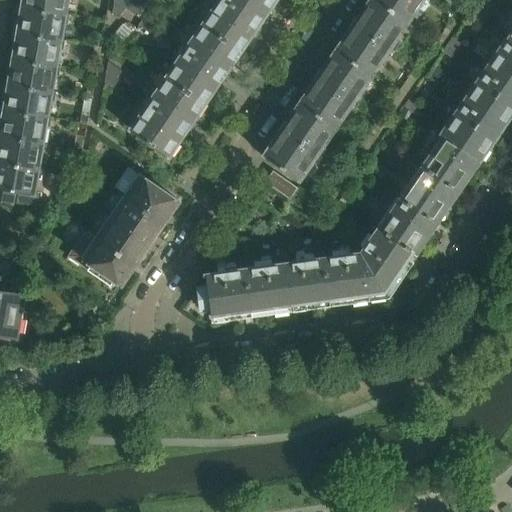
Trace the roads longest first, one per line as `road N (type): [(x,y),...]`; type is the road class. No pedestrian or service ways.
road 1 (residential): [(511,179),(409,324),(385,334),(141,367)]
road 2 (residential): [(342,0),(250,133),(221,197),(149,304),(141,367)]
road 3 (residential): [(141,367),(0,388)]
